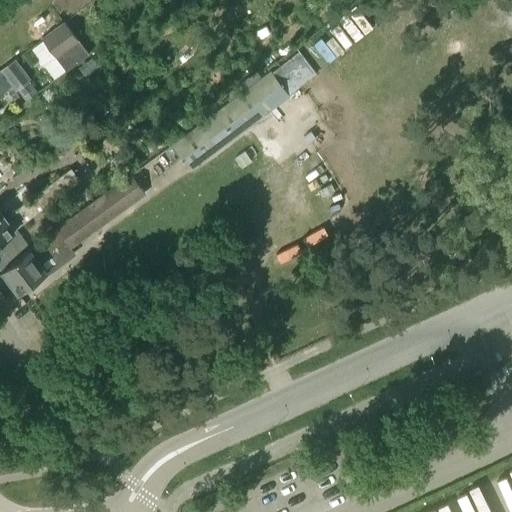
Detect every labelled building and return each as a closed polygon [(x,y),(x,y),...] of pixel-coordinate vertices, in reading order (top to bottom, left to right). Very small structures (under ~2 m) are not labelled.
[(373,0),(365,0),(360,5),(367,14),(378,5),(373,0)] [(53,54),(74,38),(64,25),(30,50),(50,77),(63,67),(53,54)] [(84,52),(74,38),(53,54),(63,67),(84,52)] [(1,70),(16,88),(28,79),(13,60),(1,70)] [(0,69),(0,92),(11,84),(0,69)] [(192,170),(290,96),(270,70),(172,144),(192,170)] [(0,269),(0,270),(27,250),(12,231),(82,178),(73,166),(5,216),(0,208),(0,269)] [(130,173),(31,247),(50,272),(74,253),(70,247),(144,191),(130,173)] [(65,206),(59,210),(64,217),(70,212),(65,206)] [(27,250),(0,270),(17,293),(44,273),(27,250)]
